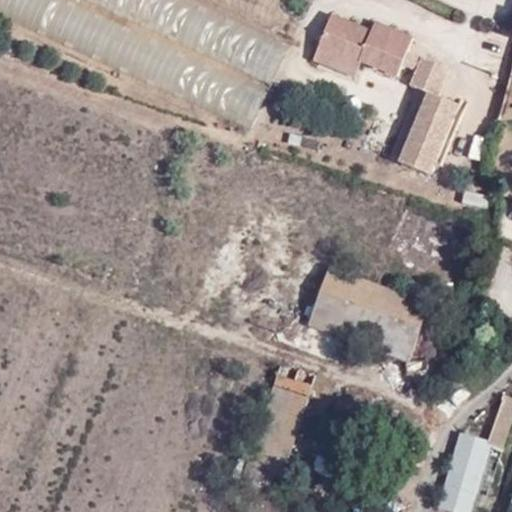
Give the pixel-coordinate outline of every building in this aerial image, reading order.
[(0,0),(0,21),(256,121),(270,84),(51,0),(0,0)] [(76,0),(275,76),(290,38),(190,0),(76,0)] [(220,0),(297,28),(307,0),(220,0)] [(399,65),(404,54),(410,39),(375,22),(369,35),(330,18),(316,51),(355,69),(358,63),(394,78),(399,65)] [(352,79),(355,69),(316,51),(310,61),(352,79)] [(399,65),(414,70),(418,60),(404,54),(399,65)] [(511,58),(495,117),(505,120),(511,96),(511,58)] [(434,100),(445,72),(418,60),(414,70),(407,86),(416,90),(388,159),(430,176),(457,109),(434,100)] [(318,151),(321,140),(292,134),(289,145),(318,151)] [(466,191),(463,204),(486,210),(489,197),(466,191)] [(318,279),(323,265),(294,255),(298,243),(265,231),(256,256),(318,279)] [(405,362),(425,306),(328,269),(307,326),(405,362)] [(300,297),(303,281),(275,275),(272,291),(300,297)] [(441,304),(444,296),(435,290),(430,299),(441,304)] [(261,302),(255,314),(285,329),(291,317),(261,302)] [(277,379),(282,365),(267,359),(262,375),(277,379)] [(307,394),(312,375),(282,365),(277,379),(276,385),(307,394)] [(419,418),(341,389),(336,401),(415,428),(419,418)] [(485,442),(501,447),(511,414),(511,395),(506,394),(502,408),(496,406),(485,442)] [(328,423),(407,451),(415,428),(336,401),(328,423)] [(485,443),(467,439),(449,492),(468,497),(485,443)] [(458,511),(479,511),(484,501),(468,497),(449,492),(445,491),(440,507),(458,511)]
